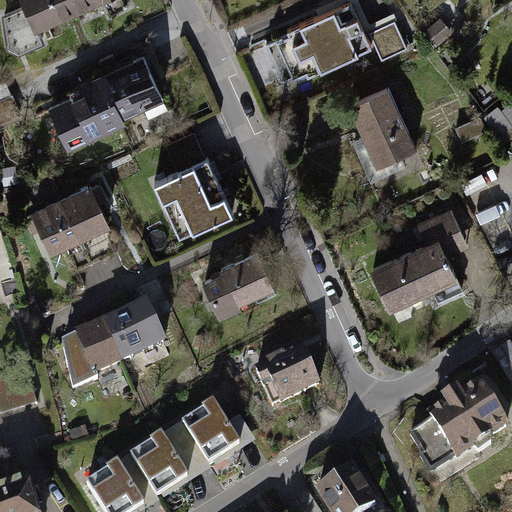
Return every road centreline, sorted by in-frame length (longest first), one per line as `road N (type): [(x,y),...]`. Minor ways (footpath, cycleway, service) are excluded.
road 1 (residential): [(182,0),(375,413)]
road 2 (residential): [(375,413),(216,511)]
road 3 (residential): [(511,319),(375,413)]
